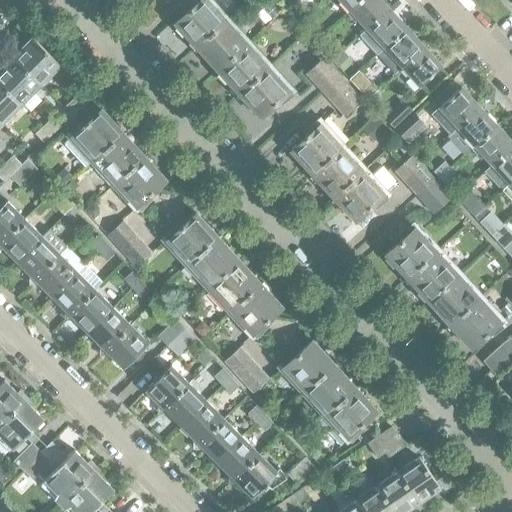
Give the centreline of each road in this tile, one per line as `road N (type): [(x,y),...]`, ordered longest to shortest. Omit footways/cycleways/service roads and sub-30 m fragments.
road 1 (residential): [(511,464),(90,0)]
road 2 (residential): [(192,511),(0,318)]
